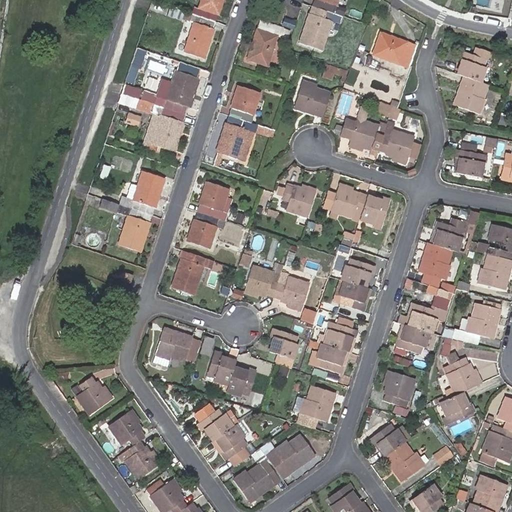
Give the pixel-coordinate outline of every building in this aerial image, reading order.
[(219,16),(224,0),(200,0),(198,8),(194,6),(192,12),(216,20),(218,15),(219,16)] [(323,11),(326,0),(311,0),(310,5),(323,11)] [(334,15),(342,17),(344,9),(336,7),(337,0),(326,0),(323,11),(334,15)] [(298,42),(323,50),(333,21),(340,24),(342,17),(310,5),(298,42)] [(185,10),(178,8),(175,17),(189,22),(180,49),(202,56),(214,20),(185,10)] [(285,27),(260,19),(246,60),(269,67),(279,36),(282,37),(285,27)] [(292,30),(285,27),(282,37),(289,39),(292,30)] [(417,44),(378,30),(371,53),(409,67),(417,44)] [(137,83),(144,49),(134,47),(128,81),(137,83)] [(459,63),(455,76),(461,78),(478,84),(483,71),(479,70),(482,61),(489,64),(489,62),(487,61),(489,55),(474,49),(472,57),(459,52),(456,61),(459,63)] [(175,69),(195,76),(198,67),(178,60),(175,69)] [(152,103),(183,113),(196,76),(195,76),(175,69),(170,83),(166,98),(155,95),(152,103)] [(333,84),(337,73),(329,70),(325,81),(333,84)] [(239,77),(227,116),(250,124),(262,84),(239,77)] [(479,100),(484,86),(478,84),(461,78),(455,91),(459,92),(454,107),(476,115),(482,101),(479,100)] [(166,98),(170,83),(159,80),(155,95),(166,98)] [(309,112),(308,117),(322,122),(330,98),(318,94),(319,91),(302,85),(295,108),(309,112)] [(450,106),(454,107),(459,92),(455,91),(450,106)] [(143,100),(131,96),(119,92),(116,102),(150,113),(139,144),(153,149),(154,145),(170,150),(183,113),(143,100)] [(152,103),(155,95),(146,92),(143,100),(152,103)] [(390,106),(378,102),(376,109),(388,113),(390,106)] [(399,109),(390,106),(387,118),(395,120),(399,109)] [(293,113),(308,117),(309,112),(295,108),(293,113)] [(357,110),(355,116),(363,119),(365,112),(357,110)] [(140,115),(126,111),(122,123),(136,127),(140,115)] [(251,133),(255,134),(268,139),(271,132),(250,124),(227,116),(215,153),(241,161),(251,133)] [(354,121),(345,118),(340,136),(348,138),(347,142),(362,147),(361,148),(362,148),(369,151),(370,149),(376,151),(381,136),(385,122),(378,120),(377,124),(363,119),(355,116),(354,121)] [(405,162),(413,136),(391,129),(392,124),(385,122),(381,136),(376,151),(384,154),(383,155),(392,158),(405,162)] [(493,150),(495,140),(483,138),(481,147),(493,150)] [(457,151),(472,154),(473,146),(458,144),(456,151),(457,151)] [(455,159),(454,167),(452,175),(479,179),(482,164),(483,164),(485,156),(472,154),(457,151),(456,151),(453,151),(451,159),(453,159),(455,159)] [(511,154),(511,155),(511,156),(503,155),(501,167),(498,181),(507,182),(507,179),(511,180),(511,154)] [(104,164),(100,177),(108,179),(112,166),(104,164)] [(116,207),(149,218),(151,210),(153,211),(162,181),(137,174),(133,189),(128,203),(123,201),(118,200),(116,207)] [(227,188),(205,181),(195,212),(217,219),(224,199),(227,188)] [(337,212),(351,216),(353,208),(360,210),(363,197),(358,195),(358,192),(350,190),(335,185),(333,193),(328,208),(337,212)] [(123,201),(128,203),(133,189),(127,187),(123,201)] [(304,218),(311,196),(298,191),(289,188),(289,189),(282,187),(279,201),(285,203),(282,211),(304,218)] [(298,191),(311,196),(313,191),(299,187),(298,191)] [(328,208),(333,193),(326,190),(321,206),(328,208)] [(380,199),(364,195),(363,197),(360,210),(357,219),(373,224),(375,220),(382,223),(389,199),(380,196),(380,199)] [(217,219),(226,223),(233,202),(224,199),(217,219)] [(116,207),(107,205),(103,213),(113,215),(125,220),(115,249),(136,256),(149,218),(116,207)] [(337,212),(328,208),(325,215),(335,219),(337,212)] [(350,218),(356,221),(357,219),(360,210),(353,208),(351,216),(350,218)] [(217,219),(195,212),(186,241),(207,248),(214,227),(224,230),(226,223),(217,219)] [(450,252),(455,253),(461,231),(468,232),(463,251),(459,250),(458,254),(464,256),(474,224),(450,218),(448,225),(435,221),(433,221),(430,231),(434,232),(433,235),(430,246),(450,252)] [(304,221),(303,226),(311,229),(313,224),(304,221)] [(511,231),(491,226),(486,245),(478,243),(476,253),(487,256),(492,257),(511,262),(511,259),(511,252),(511,250),(511,231)] [(360,231),(354,229),(353,234),(351,241),(357,242),(360,231)] [(351,241),(353,234),(342,231),(340,237),(351,241)] [(430,246),(423,244),(419,259),(422,260),(419,274),(420,274),(437,279),(443,280),(447,266),(445,265),(450,252),(430,246)] [(249,266),(254,251),(245,248),(240,264),(249,266)] [(214,263),(181,253),(170,288),(192,295),(196,282),(201,269),(207,270),(211,272),(214,263)] [(511,262),(492,257),(487,256),(483,269),(481,269),(477,282),(501,290),(505,275),(509,276),(511,264),(511,262)] [(343,265),(346,266),(348,259),(342,257),(339,264),(343,265)] [(373,267),(348,259),(346,266),(343,265),(338,281),(341,282),(362,289),(367,273),(371,274),(373,267)] [(264,296),(271,298),(276,283),(279,274),(251,265),(243,289),(257,294),(256,296),(263,298),(264,296)] [(207,270),(201,269),(196,282),(202,284),(207,270)] [(420,274),(417,283),(435,289),(437,279),(420,274)] [(276,283),(271,298),(279,300),(279,303),(287,305),(287,303),(300,307),(308,283),(287,276),(284,285),(276,283)] [(442,292),(452,295),(454,289),(455,285),(442,281),(440,289),(443,290),(442,292)] [(455,285),(454,289),(466,292),(469,285),(456,281),(455,285)] [(360,301),(364,289),(362,289),(341,282),(337,297),(339,298),(337,305),(360,311),(363,302),(360,301)] [(452,295),(451,298),(464,302),(467,292),(454,289),(452,295)] [(426,334),(428,335),(429,335),(433,321),(429,320),(430,317),(437,319),(444,322),(449,304),(443,302),(441,308),(434,306),(433,309),(410,302),(407,313),(409,314),(405,328),(426,334)] [(458,342),(459,343),(461,343),(477,347),(479,338),(488,340),(491,325),(495,326),(500,306),(483,302),(482,307),(476,306),(473,321),(469,320),(465,334),(447,330),(447,331),(443,330),(441,338),(451,341),(458,342)] [(304,307),(300,319),(313,323),(317,311),(304,307)] [(344,353),(346,353),(351,338),(354,339),(357,333),(334,326),(332,332),(327,331),(323,346),(344,353)] [(405,328),(401,327),(397,341),(395,340),(392,349),(417,357),(419,348),(430,352),(435,336),(429,335),(428,335),(426,334),(405,328)] [(192,363),(193,361),(200,340),(177,333),(176,335),(161,330),(153,356),(169,360),(170,357),(192,363)] [(294,345),(296,336),(274,330),(271,338),(275,339),(270,354),(291,361),(297,345),(294,345)] [(212,336),(204,333),(199,348),(207,350),(212,336)] [(316,361),(320,345),(316,344),(309,366),(316,368),(318,362),(316,361)] [(316,368),(339,376),(342,367),(339,367),(344,353),(323,346),(320,345),(316,361),(318,362),(316,368)] [(229,385),(235,366),(237,359),(221,355),(222,352),(214,350),(207,376),(214,378),(213,380),(229,385)] [(442,359),(445,366),(459,360),(456,352),(442,359)] [(169,360),(153,356),(151,362),(166,367),(169,360)] [(459,393),(476,385),(470,372),(467,363),(464,364),(462,359),(459,360),(441,368),(449,387),(441,391),(446,399),(453,395),(459,393)] [(249,370),(235,366),(229,385),(226,392),(241,397),(242,394),(249,396),(257,370),(250,368),(249,370)] [(400,408),(411,381),(387,372),(382,386),(384,387),(379,400),(393,405),(400,408)] [(79,394),(77,396),(90,415),(107,402),(99,391),(95,385),(93,386),(89,379),(75,389),(79,394)] [(326,408),(329,409),(334,396),(310,387),(305,400),(302,399),(293,424),(311,430),(315,419),(321,421),(326,408)] [(99,391),(107,402),(110,401),(102,389),(99,391)] [(446,399),(437,403),(444,417),(447,416),(451,423),(473,414),(470,406),(466,408),(459,393),(453,395),(446,399)] [(90,415),(77,396),(74,399),(87,417),(90,415)] [(511,433),(511,401),(506,399),(498,420),(503,422),(500,429),(511,433)] [(210,443),(212,442),(231,429),(223,418),(221,420),(216,413),(213,415),(207,407),(193,417),(199,425),(195,427),(200,434),(202,431),(210,443)] [(324,423),(329,409),(326,408),(321,421),(324,423)] [(423,409),(413,414),(424,430),(434,423),(423,409)] [(130,412),(128,414),(136,425),(138,424),(130,412)] [(128,441),(132,447),(138,443),(144,439),(140,433),(141,432),(136,425),(128,414),(108,427),(122,445),(128,441)] [(229,414),(223,418),(231,429),(232,428),(236,425),(229,414)] [(447,416),(444,417),(441,419),(444,426),(451,423),(447,416)] [(401,446),(403,444),(395,433),(393,434),(387,427),(367,441),(373,449),(376,447),(384,458),(401,446)] [(222,455),(218,457),(223,465),(227,463),(232,469),(248,458),(238,445),(241,443),(232,428),(231,429),(212,442),(222,455)] [(496,434),(490,433),(482,454),(504,462),(509,449),(511,441),(511,433),(500,429),(498,429),(496,434)] [(314,459),(299,437),(287,446),(286,444),(274,452),(269,443),(258,450),(281,483),(289,477),(290,476),(288,474),(298,466),(300,469),(304,467),(314,459)] [(454,444),(452,445),(460,456),(466,452),(458,441),(454,444)] [(212,442),(210,443),(209,444),(218,457),(222,455),(212,442)] [(131,458),(124,462),(138,482),(157,468),(149,455),(144,449),(143,450),(138,443),(132,447),(126,451),(131,458)] [(452,454),(446,445),(432,456),(438,465),(452,454)] [(410,458),(401,446),(384,458),(382,459),(391,471),(394,469),(403,481),(420,468),(412,456),(410,458)] [(257,451),(250,457),(259,468),(265,463),(257,451)] [(149,455),(157,468),(160,466),(151,454),(149,455)] [(461,462),(456,456),(444,465),(449,471),(461,462)] [(258,494),(260,497),(279,483),(265,463),(259,468),(247,477),(244,473),(232,481),(246,502),(258,494)] [(300,469),(298,466),(288,474),(290,476),(289,477),(293,483),(308,473),(304,467),(300,469)] [(394,469),(391,471),(400,483),(403,481),(394,469)] [(490,511),(492,511),(497,500),(493,498),(499,484),(481,477),(475,491),(477,492),(472,505),(490,511)] [(173,482),(171,483),(179,493),(181,492),(173,482)] [(329,503),(335,511),(345,511),(359,502),(350,489),(352,487),(349,482),(328,497),(331,502),(329,503)] [(161,511),(168,511),(171,510),(171,511),(179,511),(180,511),(186,507),(183,502),(185,501),(179,493),(171,483),(152,497),(161,511)] [(503,486),(499,484),(493,498),(497,500),(503,486)] [(441,499),(431,486),(411,501),(418,511),(436,511),(444,507),(439,500),(441,499)] [(248,505),(260,497),(258,494),(246,502),(248,505)] [(369,511),(362,500),(359,502),(345,511),(369,511)] [(196,510),(191,503),(186,507),(180,511),(198,511),(197,510),(196,510)]
